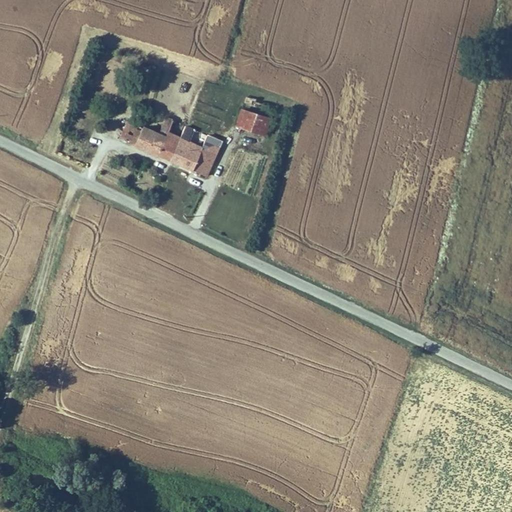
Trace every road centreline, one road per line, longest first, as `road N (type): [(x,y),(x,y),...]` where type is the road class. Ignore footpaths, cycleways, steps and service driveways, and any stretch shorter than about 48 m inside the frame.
road 1 (tertiary): [(0,140),(511,385)]
road 2 (track): [(76,178),(0,424)]
